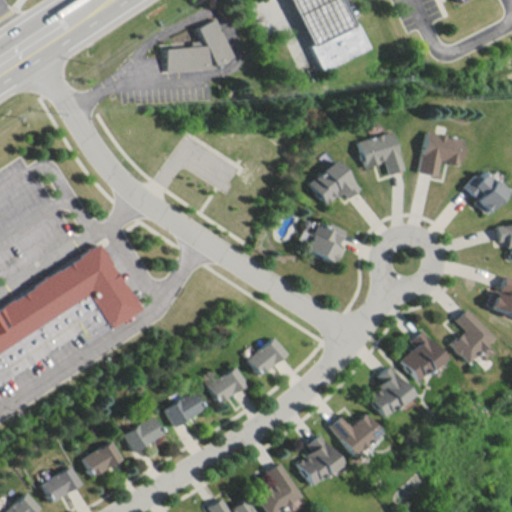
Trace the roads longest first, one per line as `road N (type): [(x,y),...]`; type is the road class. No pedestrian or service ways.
road 1 (residential): [(29,42),(93,143),(141,194),(353,335)]
road 2 (residential): [(123,511),(299,399),(410,257)]
